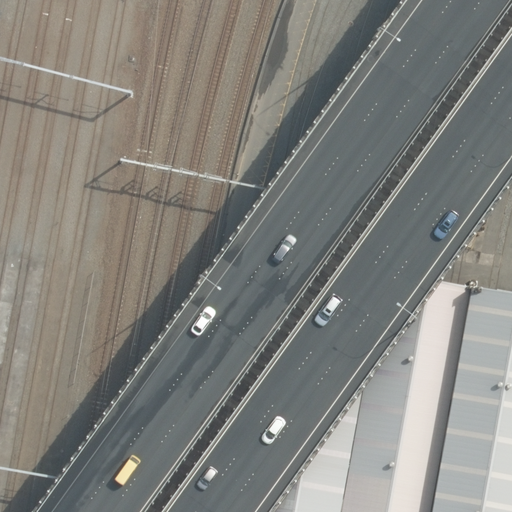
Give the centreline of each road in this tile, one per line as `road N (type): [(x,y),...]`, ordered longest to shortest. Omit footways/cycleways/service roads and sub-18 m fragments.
road 1 (motorway): [(107,511),(474,0)]
road 2 (motorway): [(511,66),(186,511)]
